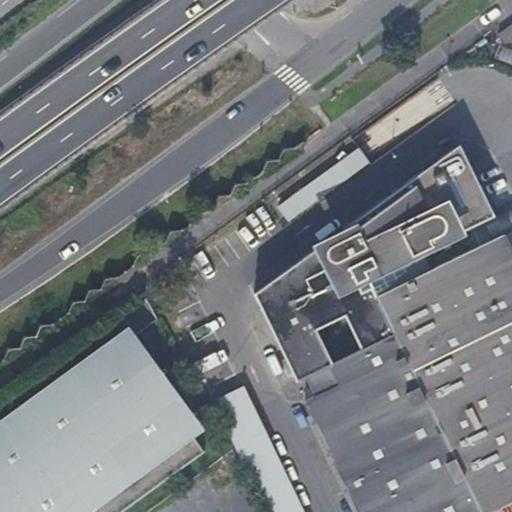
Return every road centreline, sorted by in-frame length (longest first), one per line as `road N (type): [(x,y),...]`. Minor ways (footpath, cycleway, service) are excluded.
road 1 (motorway): [(0,289),(310,65)]
road 2 (motorway): [(0,185),(260,0)]
road 3 (motorway): [(195,0),(0,139)]
road 4 (motorway): [(101,0),(0,75)]
